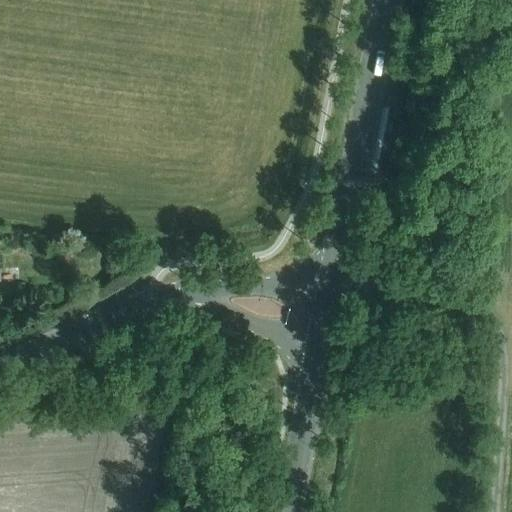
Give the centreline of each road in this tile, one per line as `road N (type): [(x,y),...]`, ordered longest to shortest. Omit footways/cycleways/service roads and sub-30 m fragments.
road 1 (unclassified): [(332,284),(461,292),(492,313),(505,354),(494,511)]
road 2 (tertiary): [(0,368),(152,296),(332,284)]
road 3 (secondary): [(332,284),(385,0)]
road 4 (secondary): [(288,511),(332,284)]
